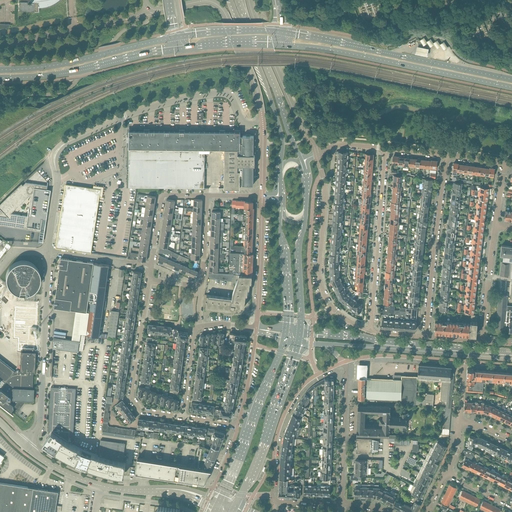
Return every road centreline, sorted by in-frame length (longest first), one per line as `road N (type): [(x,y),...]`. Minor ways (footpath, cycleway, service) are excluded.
road 1 (unclassified): [(48,251),(54,158),(64,144),(125,116),(225,93),(245,126),(262,127)]
road 2 (residential): [(340,505),(274,500),(273,459),(297,391),(344,362)]
road 3 (secondary): [(281,45),(511,88)]
road 4 (secondary): [(511,79),(284,33)]
road 5 (residential): [(370,332),(333,310),(320,287),(324,185),(316,154)]
road 6 (unclassified): [(24,445),(40,425),(48,251)]
road 7 (residential): [(385,148),(370,332)]
road 8 (residential): [(447,154),(426,336)]
road 9 (secondary): [(0,77),(53,75),(180,48)]
road 10 (tertiary): [(228,0),(278,124),(279,168)]
road 11 (residential): [(182,416),(139,410),(131,398),(148,280)]
road 12 (tertiary): [(234,507),(298,342)]
road 13 (secondary): [(175,37),(3,70)]
road 14 (tertiary): [(284,339),(219,501)]
road 15 (tertiary): [(302,160),(237,0)]
road 16 (residential): [(316,154),(248,0)]
road 17 (unclassified): [(0,43),(149,8)]
road 18 (residential): [(344,362),(340,505)]
road 19 (residential): [(256,329),(262,196)]
road 20 (tertiary): [(383,345),(511,355)]
